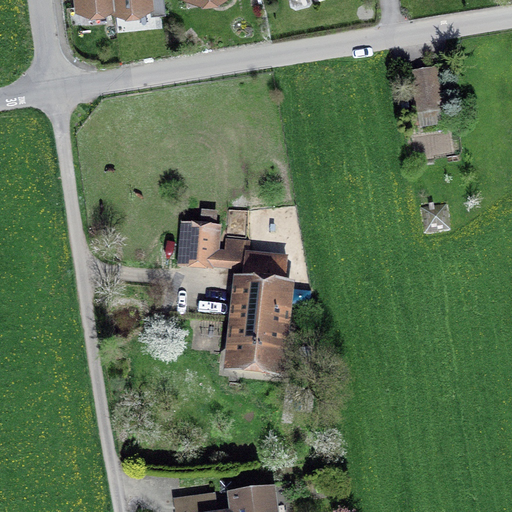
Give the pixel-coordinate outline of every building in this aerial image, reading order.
[(96,8),(99,13),(114,6),(113,0),(77,0),(79,9),(96,8)] [(113,0),(114,6),(115,11),(132,9),(135,14),(149,7),(150,16),(165,15),(163,0),(113,0)] [(409,72),(415,112),(434,109),(428,69),(409,72)] [(446,196),(423,197),(424,217),(447,216),(446,196)] [(181,263),(244,267),(245,255),(214,252),(216,227),(183,225),(181,263)] [(287,258),(245,255),(244,267),(233,365),(274,370),(287,258)] [(272,511),(270,493),(233,498),(235,511),(272,511)] [(181,498),(182,511),(189,511),(216,509),(214,494),(181,498)]
